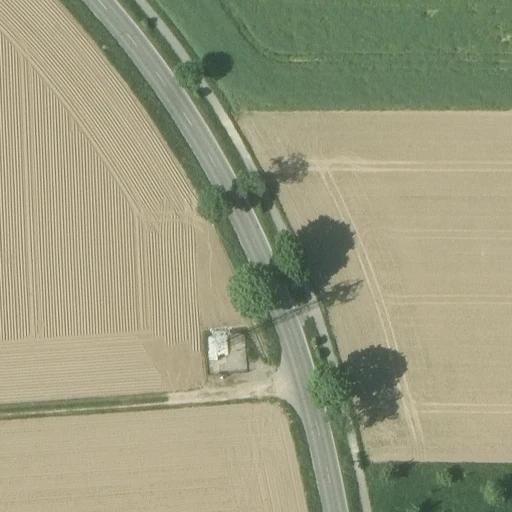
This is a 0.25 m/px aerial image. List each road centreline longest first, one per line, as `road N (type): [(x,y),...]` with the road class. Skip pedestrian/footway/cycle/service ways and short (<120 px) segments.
road 1 (tertiary): [(100,0),(214,162),(277,298),(332,511)]
road 2 (track): [(305,389),(0,416)]
